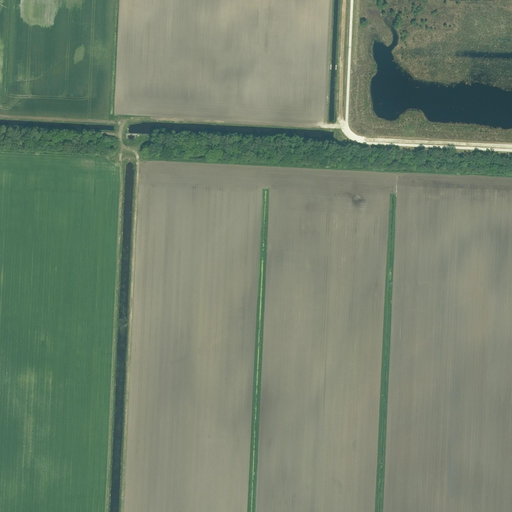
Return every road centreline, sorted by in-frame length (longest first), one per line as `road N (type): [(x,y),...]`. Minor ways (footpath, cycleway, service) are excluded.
road 1 (track): [(511,146),(364,140),(339,126)]
road 2 (track): [(339,126),(344,0)]
